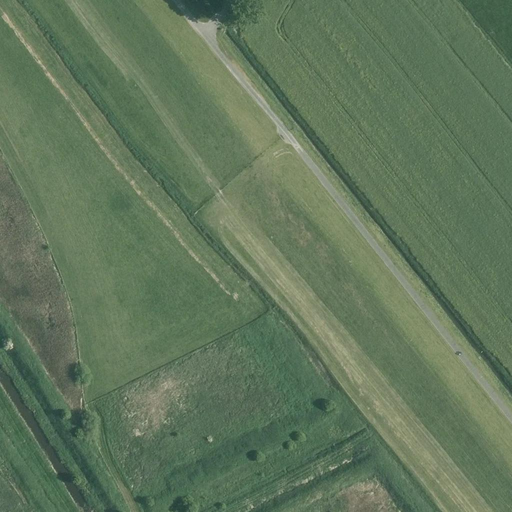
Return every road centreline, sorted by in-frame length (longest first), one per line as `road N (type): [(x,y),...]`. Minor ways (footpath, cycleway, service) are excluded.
road 1 (track): [(511,419),(208,33)]
road 2 (track): [(0,142),(52,245),(124,511)]
road 3 (track): [(75,511),(0,388)]
